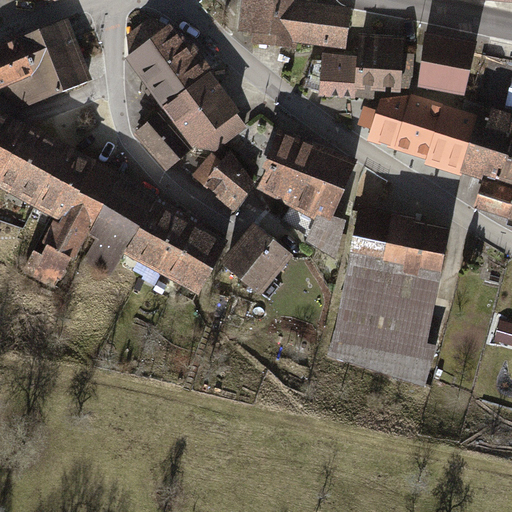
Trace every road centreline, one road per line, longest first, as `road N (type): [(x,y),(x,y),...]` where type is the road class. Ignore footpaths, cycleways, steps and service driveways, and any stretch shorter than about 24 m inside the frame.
road 1 (residential): [(511,241),(352,144),(180,0)]
road 2 (residential): [(234,233),(151,174),(128,127),(108,0)]
road 3 (tertiary): [(511,25),(392,0)]
